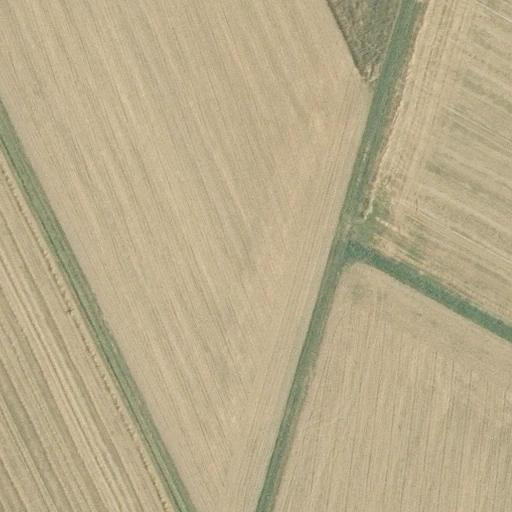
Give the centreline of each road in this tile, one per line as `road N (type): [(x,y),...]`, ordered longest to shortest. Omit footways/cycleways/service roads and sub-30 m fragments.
road 1 (track): [(194,511),(0,107)]
road 2 (track): [(429,0),(356,258),(511,343)]
road 3 (track): [(356,258),(282,511)]
